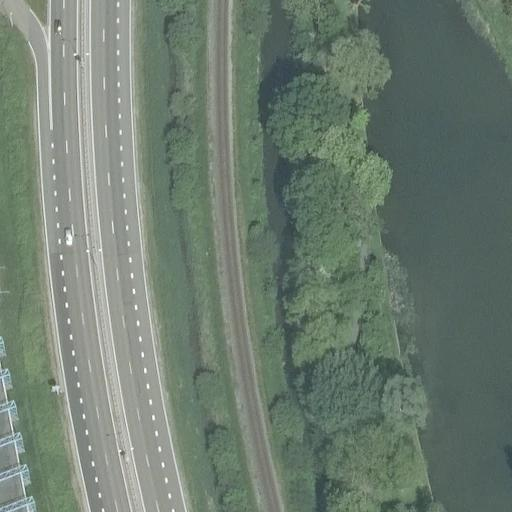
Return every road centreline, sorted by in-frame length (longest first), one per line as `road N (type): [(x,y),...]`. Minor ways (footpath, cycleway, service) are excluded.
road 1 (trunk): [(156,511),(119,300),(102,0)]
road 2 (trunk): [(65,131),(82,326),(116,511)]
road 3 (trunk): [(62,0),(65,131)]
